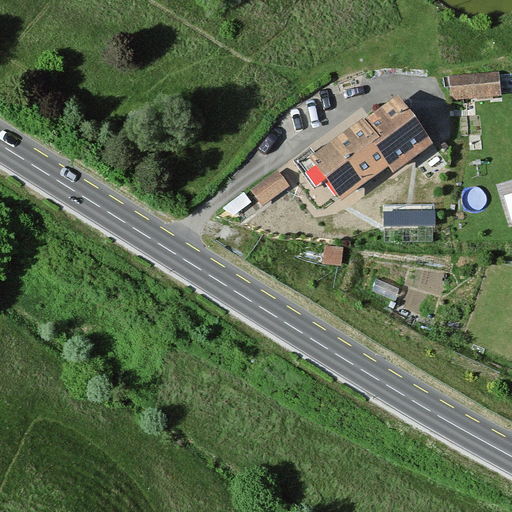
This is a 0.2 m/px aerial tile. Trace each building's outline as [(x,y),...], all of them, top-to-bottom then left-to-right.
[(447,79),(449,105),(495,100),(493,75),(447,79)] [(429,152),(391,102),(314,159),(308,152),(290,166),(310,193),(319,187),(335,207),(381,173),(388,182),(429,152)] [(248,195),(259,210),(285,193),(274,177),(248,195)] [(224,211),(229,218),(248,204),(243,197),(224,211)] [(436,198),(386,197),(385,218),(435,220),(436,198)] [(337,253),(322,250),(319,266),(334,268),(337,253)]
